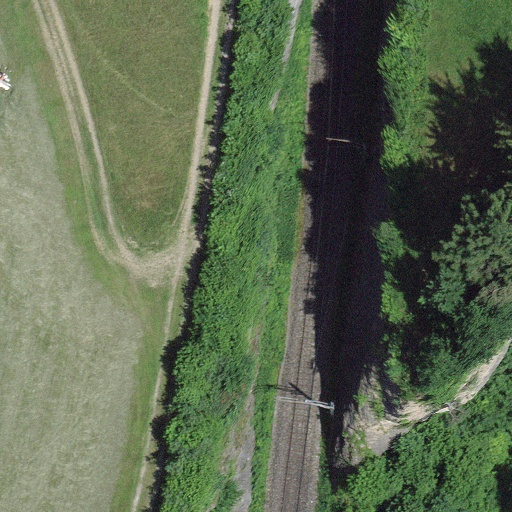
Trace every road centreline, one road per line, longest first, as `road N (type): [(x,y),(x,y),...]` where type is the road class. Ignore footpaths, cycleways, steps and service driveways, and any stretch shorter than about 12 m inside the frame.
road 1 (track): [(226,0),(143,511)]
road 2 (track): [(188,255),(147,264),(111,242),(46,0)]
